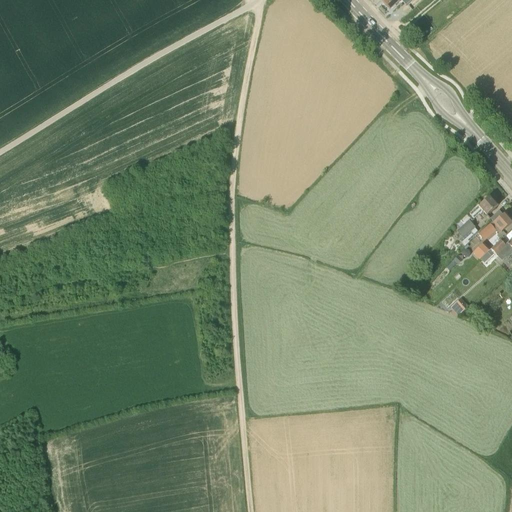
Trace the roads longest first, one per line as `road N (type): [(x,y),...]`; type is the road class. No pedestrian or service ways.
road 1 (track): [(249,511),(231,220),(236,128),(258,0)]
road 2 (unclassified): [(0,152),(258,0)]
